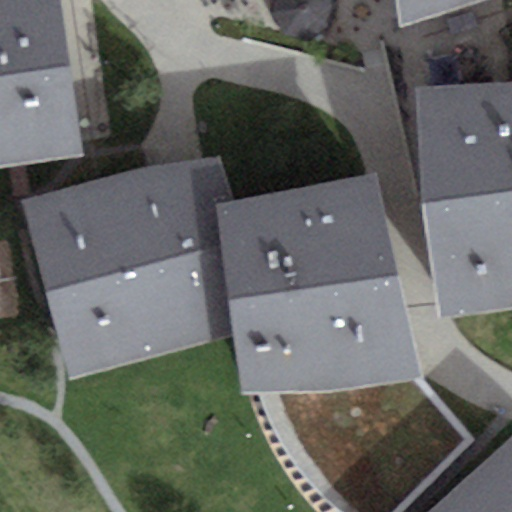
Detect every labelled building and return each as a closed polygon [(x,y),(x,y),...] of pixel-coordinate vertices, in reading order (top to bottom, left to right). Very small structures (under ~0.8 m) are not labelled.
[(54,0),(0,0),(0,180),(87,167),(54,0)] [(511,0),(398,0),(404,39),(511,0)] [(416,107),(437,324),(511,316),(511,97),(497,99),(416,107)] [(71,390),(220,351),(229,407),(396,379),(365,188),(220,212),(208,166),(24,214),(71,390)] [(511,511),(511,450),(451,511),(511,511)]
